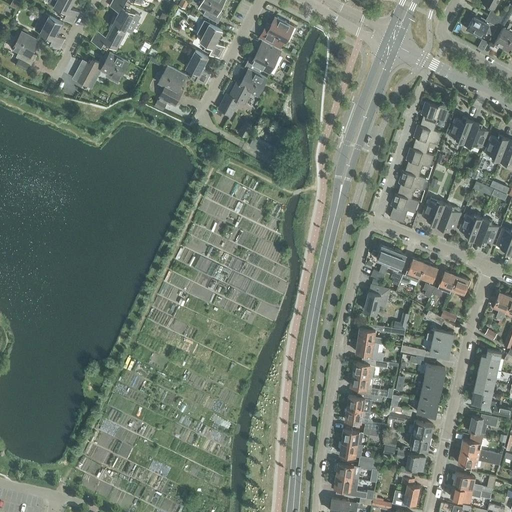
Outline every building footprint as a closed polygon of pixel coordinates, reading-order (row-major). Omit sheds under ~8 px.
[(49,0),(48,3),(54,6),(61,9),(59,14),(75,23),(80,12),(70,7),(74,0),(49,0)] [(125,0),(113,0),(110,5),(121,10),(114,23),(124,28),(127,30),(131,32),(140,14),(128,8),(131,3),(125,0)] [(185,8),(189,1),(187,0),(181,0),(179,5),(185,8)] [(203,14),(219,23),(224,12),(221,10),(226,0),(201,0),(199,5),(206,9),(203,14)] [(502,15),(500,20),(506,23),(506,22),(507,20),(511,11),(511,3),(510,2),(504,13),(503,14),(502,15)] [(491,9),(488,14),(500,20),(502,15),(491,9)] [(35,29),(40,32),(47,36),(44,41),(60,50),(66,39),(56,34),(63,21),(49,14),(44,11),(35,29)] [(168,15),(163,12),(160,17),(166,21),(168,15)] [(474,15),(467,27),(481,35),(485,30),(492,34),(497,25),(498,24),(500,20),(488,14),(486,19),(489,21),(488,23),(480,18),(474,15)] [(260,36),(280,47),(284,39),(288,41),(296,25),(276,15),(271,24),(267,21),(260,36)] [(221,58),(226,46),(216,41),(223,29),(205,19),(198,33),(203,35),(200,40),(207,44),(205,49),(221,58)] [(507,20),(506,22),(506,23),(504,26),(495,42),(505,48),(506,44),(511,33),(511,30),(509,29),(511,23),(507,20)] [(98,29),(92,40),(108,49),(110,44),(118,47),(127,30),(124,28),(114,23),(108,35),(98,29)] [(21,29),(12,47),(20,51),(17,57),(19,58),(31,64),(36,54),(32,52),(39,39),(21,29)] [(249,67),(260,73),(263,68),(271,72),(280,54),(261,44),(254,57),(250,55),(245,65),(249,67)] [(207,84),(213,73),(203,67),(209,55),(196,48),(186,67),(193,71),(190,75),(207,84)] [(99,68),(105,71),(109,73),(108,75),(119,82),(130,61),(112,51),(105,65),(94,59),(92,64),(87,62),(85,67),(83,66),(76,79),(89,86),(99,68)] [(174,105),(178,99),(183,89),(180,87),(187,73),(168,64),(159,81),(166,85),(159,97),(174,105)] [(260,73),(249,67),(242,81),(238,79),(230,94),(227,92),(218,109),(232,116),(240,102),(244,104),(251,91),(259,95),(268,77),(260,73)] [(164,109),(166,105),(157,100),(155,104),(164,109)] [(420,125),(434,129),(438,118),(445,121),(449,109),(446,108),(446,106),(444,105),(442,104),(440,105),(439,106),(425,101),(421,113),(424,114),(420,125)] [(450,136),(464,142),(473,120),(463,116),(462,120),(455,117),(448,133),(450,134),(450,136)] [(245,135),(253,123),(247,119),(242,126),(244,127),(240,132),(245,135)] [(483,123),(473,120),(464,142),(479,148),(480,145),(482,146),(488,130),(481,127),(483,123)] [(413,148),(426,152),(430,141),(437,144),(441,132),(434,129),(420,125),(418,124),(414,136),(416,137),(413,148)] [(500,160),(509,137),(499,134),(498,137),(491,135),(484,151),(486,152),(485,154),(500,160)] [(268,155),(273,147),(254,137),(250,146),(268,155)] [(511,138),(509,137),(500,160),(511,164),(511,138)] [(405,171),(419,175),(423,164),(430,166),(434,155),(426,152),(413,148),(410,147),(406,158),(409,159),(405,171)] [(201,154),(209,159),(212,154),(203,149),(201,154)] [(456,163),(454,169),(460,172),(463,166),(456,163)] [(398,193),(411,198),(415,187),(422,189),(426,178),(419,175),(405,171),(403,170),(399,181),(401,182),(398,193)] [(507,191),(510,185),(493,178),(490,184),(507,191)] [(477,179),(473,186),(491,194),(494,186),(477,179)] [(505,198),(507,193),(495,187),(492,193),(505,198)] [(419,200),(411,198),(398,193),(395,193),(391,204),(394,205),(390,217),(404,221),(408,210),(415,212),(419,200)] [(437,225),(446,203),(431,197),(430,199),(428,198),(422,215),(429,217),(427,221),(437,225)] [(461,208),(446,203),(437,225),(447,229),(448,225),(455,228),(462,211),(460,211),(461,208)] [(464,236),(474,239),(483,217),(468,211),(467,214),(465,213),(459,229),(466,232),(464,236)] [(498,223),(483,217),(474,239),(484,243),(485,239),(492,242),(499,226),(497,225),(498,223)] [(502,250),(511,254),(511,252),(511,228),(505,226),(505,228),(503,227),(496,244),(503,246),(502,250)] [(386,267),(394,249),(380,244),(378,250),(379,251),(377,257),(383,260),(381,265),(386,267)] [(395,249),(394,249),(389,262),(401,267),(406,254),(402,252),(402,251),(395,248),(395,249)] [(407,269),(405,274),(403,273),(400,280),(403,281),(407,283),(409,281),(410,278),(417,281),(420,274),(426,260),(419,257),(418,258),(414,257),(409,269),(407,269)] [(433,263),(426,260),(420,274),(433,279),(438,266),(433,264),(433,263)] [(381,279),(386,267),(381,265),(379,271),(373,269),(371,275),(381,279)] [(445,284),(452,287),(457,273),(457,272),(450,269),(450,271),(445,269),(440,282),(438,287),(434,286),(432,291),(440,294),(445,284)] [(399,283),(400,280),(403,273),(393,270),(391,276),(394,277),(393,282),(398,284),(399,283)] [(457,273),(452,287),(464,291),(467,285),(468,285),(471,279),(457,273)] [(432,291),(434,286),(425,282),(423,288),(426,289),(424,294),(429,296),(431,291),(432,291)] [(376,312),(378,304),(385,305),(390,288),(377,285),(371,284),(371,283),(369,290),(364,309),(376,312)] [(497,297),(495,304),(493,308),(499,311),(497,317),(502,319),(505,313),(511,295),(498,290),(496,297),(497,297)] [(441,324),(445,318),(428,309),(425,315),(441,324)] [(440,315),(454,321),(457,314),(443,309),(440,315)] [(406,323),(401,322),(394,320),(393,326),(405,329),(406,323)] [(358,339),(374,342),(379,342),(381,343),(382,337),(375,336),(376,330),(380,330),(379,331),(385,332),(385,331),(391,332),(391,327),(366,323),(365,327),(360,327),(358,339)] [(427,332),(426,338),(432,339),(451,343),(453,331),(435,327),(433,333),(427,332)] [(485,332),(494,338),(497,332),(488,327),(485,332)] [(356,351),(364,352),(363,357),(380,360),(380,359),(381,354),(377,353),(379,342),(374,342),(358,339),(356,351)] [(448,355),(451,343),(432,339),(429,351),(448,355)] [(400,351),(401,351),(416,354),(424,355),(425,349),(402,344),(400,351)] [(482,354),(479,366),(498,370),(502,351),(488,348),(486,355),(482,354)] [(511,363),(511,355),(507,353),(503,359),(511,363)] [(416,354),(416,356),(410,355),(409,361),(422,364),(424,355),(416,354)] [(354,361),(352,372),(373,376),(374,365),(387,367),(388,360),(380,359),(380,360),(363,357),(363,362),(354,361)] [(427,364),(424,375),(443,379),(446,368),(427,364)] [(479,366),(477,377),(495,382),(498,370),(479,366)] [(358,391),(380,395),(390,396),(391,390),(371,388),(373,376),(352,372),(350,385),(359,386),(358,391)] [(440,391),(443,379),(424,375),(423,382),(418,381),(417,387),(421,387),(440,391)] [(474,389),(492,393),(495,382),(477,377),(474,389)] [(419,399),(438,403),(440,391),(421,387),(419,399)] [(471,401),(494,406),(494,404),(495,401),(491,400),(492,393),(474,389),(471,401)] [(349,395),(347,406),(370,410),(372,399),(379,400),(380,395),(358,391),(357,396),(349,395)] [(435,415),(438,403),(419,399),(416,411),(435,415)] [(390,404),(388,410),(404,413),(410,414),(411,409),(390,404)] [(493,407),(492,412),(509,416),(511,408),(494,404),(494,406),(493,407)] [(369,415),(370,410),(347,406),(345,419),(361,422),(361,421),(365,422),(364,427),(378,429),(385,430),(386,424),(379,422),(372,421),(369,415)] [(387,416),(388,416),(403,419),(404,413),(388,410),(387,416)] [(487,414),(486,417),(473,414),(469,429),(476,431),(475,434),(487,437),(487,433),(484,433),(486,423),(493,424),(494,420),(497,421),(498,416),(487,414)] [(414,433),(430,436),(433,424),(415,420),(413,425),(415,425),(414,433)] [(343,428),(341,440),(357,443),(359,431),(343,428)] [(383,443),(395,446),(396,439),(389,437),(389,434),(385,433),(383,443)] [(428,449),(430,436),(414,433),(412,440),(410,439),(409,445),(428,449)] [(460,450),(475,453),(500,458),(501,454),(476,448),(478,441),(481,442),(482,437),(470,434),(469,439),(463,438),(460,450)] [(361,450),(362,444),(357,443),(341,440),(339,452),(360,456),(359,461),(380,464),(381,458),(361,454),(362,450),(361,450)] [(384,445),(383,451),(393,453),(394,447),(384,445)] [(473,465),(474,458),(498,464),(500,458),(475,453),(460,450),(458,461),(473,465)] [(406,467),(416,470),(422,471),(425,456),(398,451),(397,456),(404,457),(405,456),(408,457),(406,467)] [(336,474),(353,477),(359,478),(359,473),(353,472),(354,465),(338,462),(336,474)] [(456,471),(453,483),(488,492),(492,493),(493,487),(483,485),(474,483),(475,476),(456,471)] [(353,477),(336,474),(334,487),(355,490),(354,495),(361,496),(367,497),(368,491),(356,489),(357,484),(352,483),(353,477)] [(404,500),(416,503),(420,485),(413,483),(415,478),(408,476),(403,475),(403,476),(402,482),(407,483),(404,500)] [(465,499),(467,492),(487,497),(488,492),(453,483),(450,495),(465,499)] [(372,505),(372,504),(373,498),(367,497),(361,496),(360,503),(372,505)] [(348,511),(356,511),(358,503),(350,502),(351,500),(332,497),(330,510),(341,511),(348,511)] [(487,508),(488,508),(501,511),(502,511),(504,507),(489,502),(487,508)]
